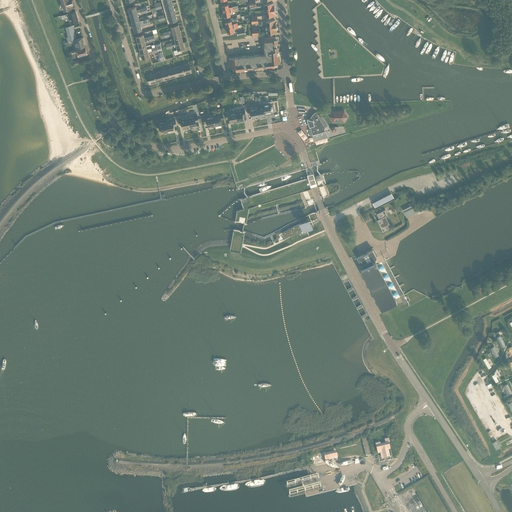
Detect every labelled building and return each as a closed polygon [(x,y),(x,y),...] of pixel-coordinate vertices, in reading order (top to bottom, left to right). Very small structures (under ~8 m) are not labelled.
[(73,5),(72,3),(72,0),(70,1),(70,0),(62,0),(61,1),(62,4),(60,4),(61,8),(63,8),(64,11),(73,8),(72,5),(73,5)] [(241,0),(234,1),(235,6),(230,7),(228,8),(228,4),(222,6),(223,12),(234,9),(238,8),(237,6),(241,5),(240,4),(242,4),(246,3),(245,0),(241,0)] [(234,9),(223,12),(224,17),(230,16),(229,12),(231,12),(234,12),(234,9)] [(73,23),(78,22),(75,12),(71,13),(68,14),(71,24),(73,23)] [(177,20),(175,14),(168,16),(169,22),(177,20)] [(172,30),(168,31),(169,34),(173,33),(172,33),(180,31),(178,25),(171,27),(172,30)] [(68,41),(76,39),(72,26),(66,27),(68,37),(67,37),(68,41)] [(237,26),(226,28),(227,34),(233,33),(233,28),(234,28),(235,29),(238,28),(237,26)] [(175,42),(171,43),(172,45),(173,45),(183,42),(181,36),(174,38),(175,42)] [(274,40),(274,37),(263,38),(264,45),(263,45),(264,53),(265,53),(265,55),(261,55),(261,54),(254,55),(254,56),(247,57),(246,56),(239,57),(230,58),(229,58),(230,66),(232,65),(232,67),(231,68),(235,68),(236,71),(240,71),(240,72),(240,71),(244,70),(244,69),(247,69),(248,71),(248,70),(252,70),(252,68),(255,68),(255,71),(255,68),(258,68),(258,69),(262,69),(262,70),(263,70),(263,67),(266,67),(266,68),(270,68),(270,69),(270,68),(274,68),(274,64),(279,64),(278,63),(277,56),(278,56),(278,52),(280,52),(280,51),(278,51),(278,47),(277,47),(276,45),(279,44),(278,44),(277,40),(274,40)] [(76,49),(85,46),(82,38),(71,41),(71,43),(74,42),(76,49)] [(183,42),(173,45),(174,47),(176,46),(177,49),(173,50),(174,54),(181,53),(181,49),(184,48),(183,42)] [(78,56),(87,54),(85,47),(76,50),(71,51),(72,54),(77,52),(78,56)] [(152,53),(152,51),(140,54),(142,60),(149,58),(148,54),(152,53)] [(182,66),(184,75),(191,73),(189,64),(182,66)] [(182,66),(175,68),(177,77),(184,75),(182,66)] [(175,68),(168,70),(170,79),(177,77),(175,68)] [(168,70),(161,72),(163,81),(170,79),(168,70)] [(161,72),(154,74),(156,82),(163,81),(161,72)] [(149,84),(156,82),(154,74),(146,76),(149,84)] [(271,112),(271,111),(274,111),(273,104),(270,105),(269,101),(262,103),(263,107),(257,108),(259,118),(265,117),(265,114),(271,112)] [(252,119),(259,118),(257,108),(256,105),(250,106),(250,107),(247,108),(248,115),(251,114),(252,120),(252,119)] [(235,112),(237,122),(243,121),(243,116),(245,116),(244,108),(241,109),(241,111),(235,112)] [(230,124),(237,122),(235,112),(228,113),(228,111),(225,112),(226,119),(229,119),(230,124)] [(333,112),(332,112),(329,117),(333,122),(333,121),(341,121),(341,122),(344,122),(347,117),(344,111),(341,111),(340,112),(333,112)] [(325,128),(315,112),(314,113),(313,113),(313,114),(312,115),(311,116),(310,117),(310,119),(310,120),(307,119),(308,124),(309,127),(310,127),(310,129),(312,135),(313,135),(312,135),(325,131),(324,128),(325,128)] [(213,116),(215,127),(221,125),(221,120),(223,120),(222,113),(219,113),(219,115),(213,116)] [(188,118),(190,128),(196,127),(195,122),(198,122),(197,114),(194,115),(194,117),(188,118)] [(208,128),(215,127),(213,116),(206,118),(206,116),(203,116),(204,123),(207,123),(208,128),(209,128),(208,128)] [(183,130),(190,128),(188,118),(181,119),(181,118),(178,118),(179,125),(182,125),(183,130)] [(166,122),(168,133),(174,131),(173,126),(176,126),(175,119),(172,119),(172,121),(166,122)] [(161,134),(168,133),(166,122),(159,124),(159,122),(156,122),(157,130),(160,129),(161,134)] [(416,212),(413,207),(412,205),(403,210),(404,212),(407,217),(416,212)] [(379,219),(377,220),(381,228),(384,227),(385,231),(389,229),(389,228),(387,225),(389,224),(389,223),(389,224),(385,217),(386,216),(385,213),(384,214),(383,211),(377,215),(379,219)] [(310,224),(308,219),(300,222),(303,231),(311,227),(311,225),(310,225),(310,224)] [(281,233),(285,239),(286,238),(286,237),(286,236),(286,235),(287,235),(287,234),(288,233),(288,232),(289,232),(290,231),(291,232),(292,232),(293,231),(294,230),(295,230),(295,229),(296,228),(297,228),(297,227),(298,227),(299,227),(300,227),(301,227),(302,228),(303,229),(304,230),(304,231),(307,230),(304,222),(281,233)] [(302,228),(301,227),(300,227),(299,227),(298,227),(297,227),(297,228),(296,228),(295,229),(295,230),(294,230),(293,231),(292,232),(291,232),(290,231),(289,232),(288,232),(288,233),(287,234),(287,235),(286,235),(286,236),(286,237),(286,238),(285,239),(283,240),(290,237),(291,240),(308,233),(308,236),(309,236),(308,233),(307,232),(307,230),(304,231),(304,230),(303,229),(302,228)] [(328,245),(320,246),(319,243),(324,242),(324,240),(318,241),(320,249),(313,250),(314,255),(329,252),(328,245)] [(375,263),(373,264),(371,260),(377,257),(372,250),(357,258),(361,266),(362,265),(363,269),(361,270),(361,269),(360,270),(381,311),(382,310),(396,303),(397,303),(375,261),(374,262),(375,263)] [(431,308),(406,320),(411,331),(436,319),(431,308)] [(487,369),(490,368),(485,358),(482,360),(487,369)] [(503,391),(505,390),(507,395),(511,393),(507,385),(501,388),(503,391)] [(371,455),(367,438),(362,439),(366,456),(371,455)] [(389,449),(388,443),(376,446),(378,452),(382,451),(383,457),(389,456),(387,450),(389,449)] [(324,455),(326,461),(337,458),(336,452),(324,455)] [(412,487),(403,490),(404,493),(400,495),(401,499),(415,493),(412,487)]
